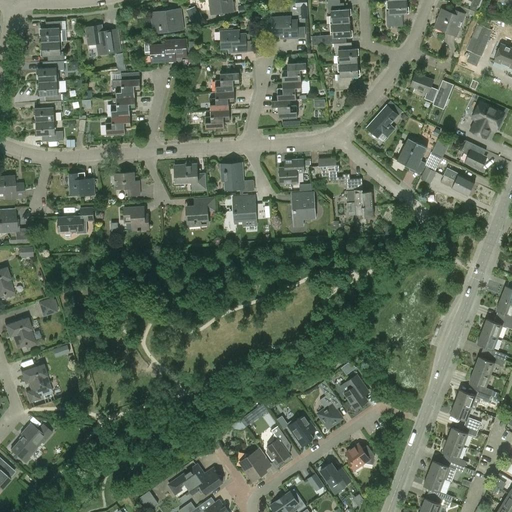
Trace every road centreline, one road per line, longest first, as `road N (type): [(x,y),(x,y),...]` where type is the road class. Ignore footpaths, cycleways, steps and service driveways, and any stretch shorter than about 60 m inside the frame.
road 1 (tertiary): [(387,511),(508,194)]
road 2 (residential): [(251,511),(250,499),(375,413)]
